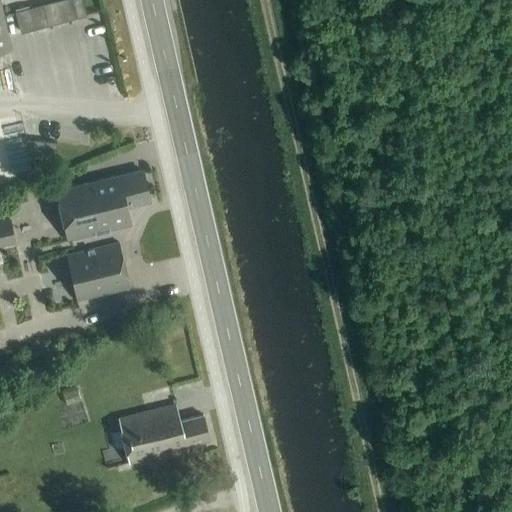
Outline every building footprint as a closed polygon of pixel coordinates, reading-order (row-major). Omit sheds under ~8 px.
[(86,17),(81,0),(63,0),(15,13),(21,34),(86,17)] [(0,50),(8,49),(0,14),(0,50)] [(149,202),(142,172),(56,192),(67,241),(130,226),(126,208),(149,202)] [(0,245),(16,242),(10,217),(0,219),(0,245)] [(77,300),(129,288),(117,243),(66,256),(77,300)] [(180,420),(175,405),(119,418),(128,463),(186,449),(185,445),(208,440),(203,415),(180,420)]
